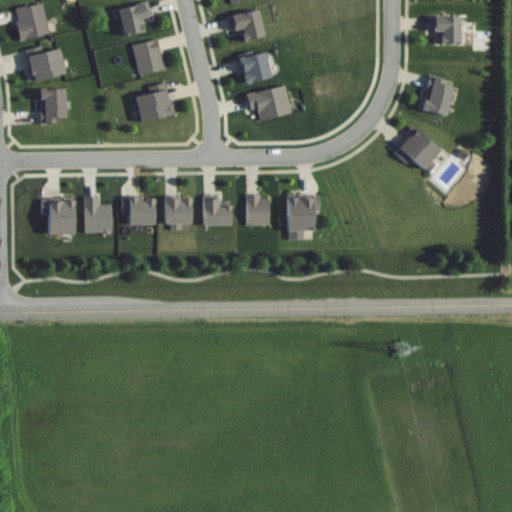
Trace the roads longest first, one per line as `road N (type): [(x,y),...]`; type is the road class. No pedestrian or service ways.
road 1 (tertiary): [(0,312),(511,302)]
road 2 (residential): [(357,137),(331,151),(269,157),(0,159)]
road 3 (residential): [(183,0),(218,157)]
road 4 (residential): [(4,312),(0,184)]
